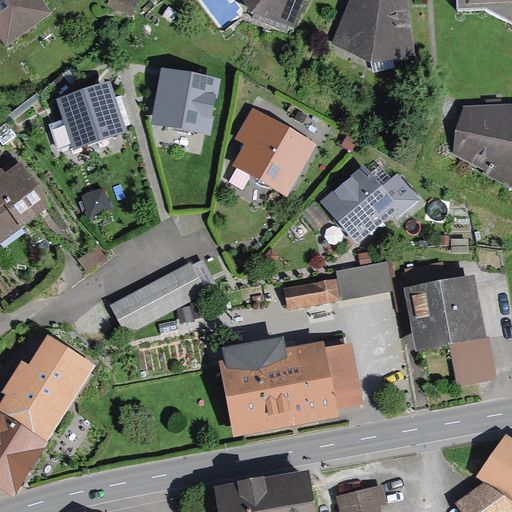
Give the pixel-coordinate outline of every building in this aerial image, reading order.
[(0,0),(0,41),(6,50),(52,17),(39,0),(0,0)] [(132,18),(138,0),(109,0),(106,8),(132,18)] [(239,0),(251,19),(296,31),(307,0),(239,0)] [(370,69),(422,56),(409,0),(350,0),(330,46),(370,69)] [(511,0),(456,0),(458,17),(484,16),(511,30),(511,0)] [(211,140),(221,83),(161,73),(151,130),(211,140)] [(114,100),(110,86),(56,104),(62,123),(49,127),(57,153),(71,148),(74,156),(127,137),(124,128),(130,126),(120,98),(114,100)] [(511,189),(511,187),(511,107),(463,110),(455,133),(452,156),(511,189)] [(315,147),(253,111),(234,142),(245,149),(233,171),(286,201),(315,147)] [(347,136),(341,147),(352,154),(358,143),(347,136)] [(52,203),(21,160),(5,172),(1,167),(0,167),(0,243),(23,227),(22,225),(52,203)] [(420,203),(397,176),(391,180),(381,167),(370,176),(364,169),(319,205),(355,249),(393,218),(398,223),(420,203)] [(87,272),(101,261),(91,249),(77,259),(87,272)] [(369,253),(357,256),(360,269),(371,266),(369,253)] [(206,292),(205,290),(216,284),(202,258),(191,264),(189,260),(169,271),(186,303),(206,292)] [(360,269),(336,273),(342,303),(394,293),(391,280),(396,279),(392,259),(384,261),(385,264),(371,266),(360,269)] [(442,263),(403,271),(408,294),(404,294),(415,354),(449,347),(486,340),(474,281),(465,282),(462,269),(444,273),(442,263)] [(169,271),(149,282),(166,313),(186,303),(169,271)] [(340,303),(336,280),(282,290),(287,313),(340,303)] [(149,282),(129,293),(146,324),(166,313),(149,282)] [(129,293),(109,303),(126,335),(146,324),(129,293)] [(283,333),(222,345),(224,357),(218,358),(233,435),(339,414),(338,408),(363,403),(350,340),(325,345),(324,338),(285,345),(283,333)] [(489,340),(486,340),(449,347),(457,386),(497,378),(489,340)] [(13,396),(0,415),(0,417),(41,443),(86,371),(55,352),(36,383),(21,374),(8,392),(13,396)] [(41,443),(0,417),(0,484),(10,491),(41,443)] [(511,436),(511,438),(504,433),(474,477),(482,482),(454,502),(461,511),(510,511),(511,511),(511,436)] [(317,511),(309,466),(213,484),(218,511),(317,511)] [(382,485),(337,496),(340,511),(381,511),(380,505),(387,504),(382,485)]
